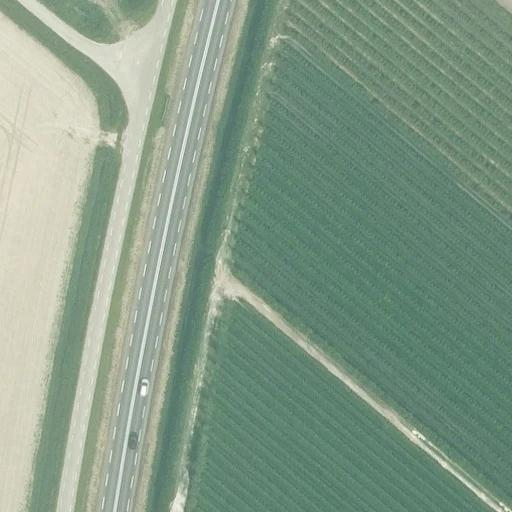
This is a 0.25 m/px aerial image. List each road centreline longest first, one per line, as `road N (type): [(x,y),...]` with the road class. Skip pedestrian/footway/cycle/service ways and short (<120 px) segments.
road 1 (primary): [(113,511),(217,0)]
road 2 (unclassified): [(63,511),(145,67)]
road 3 (unclassified): [(145,67),(83,48),(25,0)]
